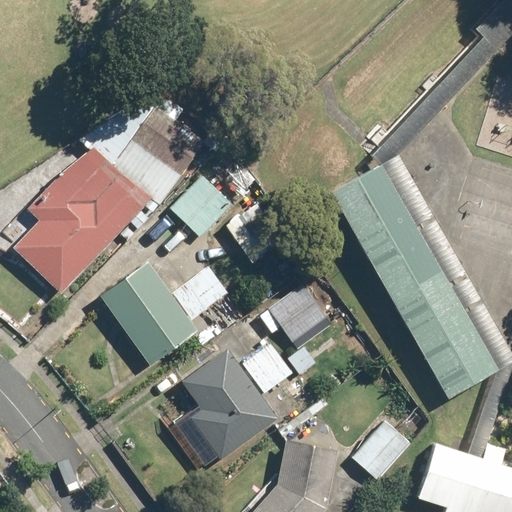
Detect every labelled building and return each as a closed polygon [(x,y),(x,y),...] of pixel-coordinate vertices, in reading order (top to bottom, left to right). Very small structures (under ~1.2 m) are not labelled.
[(439,0),(333,107),(374,147),(480,41),(439,0)] [(158,197),(197,144),(152,111),(113,164),(158,197)] [(502,370),(379,156),(325,187),(448,401),(502,370)] [(108,185),(92,203),(62,178),(33,214),(42,222),(16,249),(55,287),(57,284),(61,288),(134,208),(108,185)] [(197,233),(225,205),(201,181),(173,208),(197,233)] [(188,331),(142,270),(104,298),(150,359),(188,331)] [(187,313),(220,292),(208,273),(174,294),(187,313)] [(273,311),(289,336),(318,318),(301,293),(273,311)] [(270,350),(246,367),(263,391),(287,374),(270,350)] [(228,451),(271,419),(225,357),(182,389),(228,451)] [(397,439),(383,428),(355,462),(369,473),(397,439)] [(511,511),(511,466),(428,438),(407,502),(437,511),(511,511)] [(317,511),(321,507),(317,504),(326,458),(282,449),(272,500),(261,511),(317,511)]
